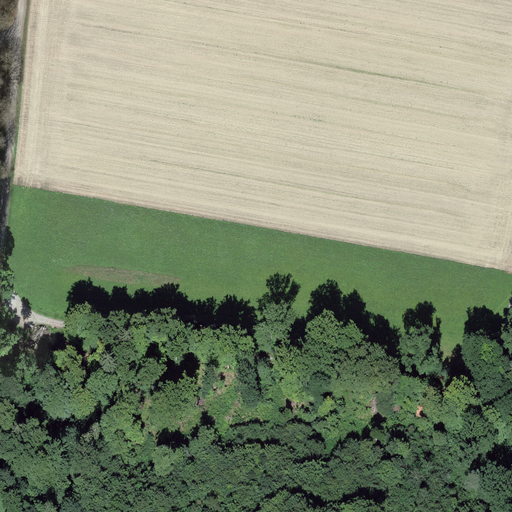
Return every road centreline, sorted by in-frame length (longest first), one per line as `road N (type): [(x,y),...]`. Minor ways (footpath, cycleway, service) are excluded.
road 1 (track): [(511,336),(498,395),(22,315),(0,261)]
road 2 (track): [(0,253),(22,0)]
